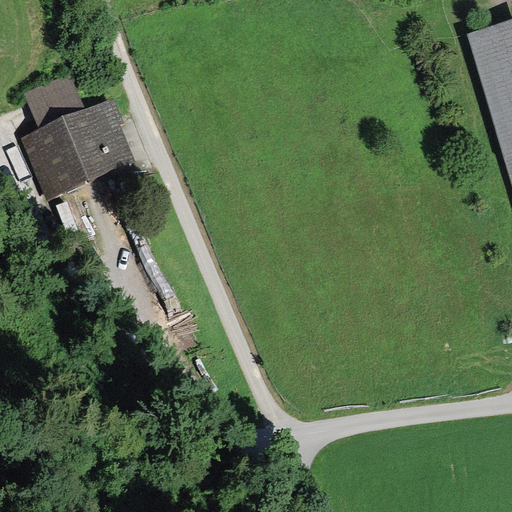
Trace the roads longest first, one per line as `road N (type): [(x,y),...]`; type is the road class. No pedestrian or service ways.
road 1 (track): [(100,0),(232,339),(287,450)]
road 2 (track): [(287,450),(223,409),(0,199)]
